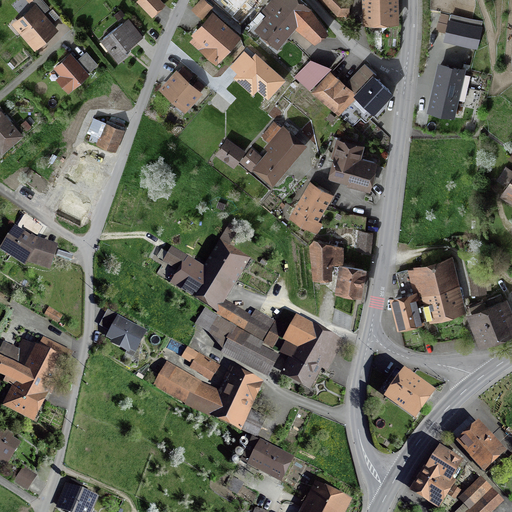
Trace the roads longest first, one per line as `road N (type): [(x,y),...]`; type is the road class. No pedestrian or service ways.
road 1 (residential): [(89,246),(86,341),(41,511)]
road 2 (residential): [(182,0),(89,246)]
road 3 (tertiary): [(406,73),(370,330)]
road 4 (tertiary): [(370,330),(357,421),(386,492)]
road 5 (primary): [(386,492),(433,424),(480,377)]
road 6 (residential): [(406,73),(354,46),(310,0)]
road 7 (residential): [(480,377),(403,356),(370,330)]
